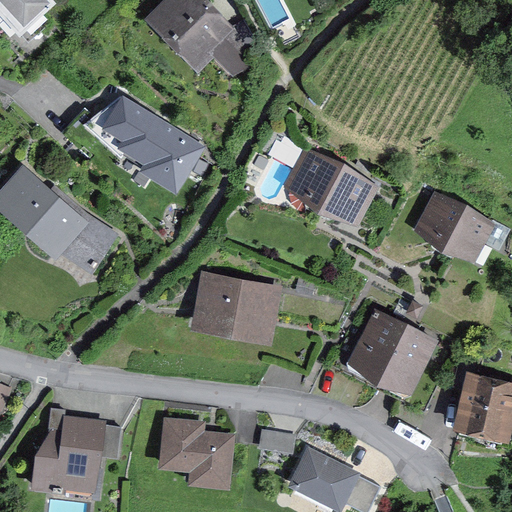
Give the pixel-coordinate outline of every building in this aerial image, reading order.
[(52,3),(48,0),(0,0),(0,16),(18,36),(52,3)] [(254,64),(234,29),(205,0),(165,0),(143,22),(197,75),(213,59),(231,76),(254,64)] [(117,158),(120,155),(141,166),(137,173),(175,195),(203,146),(119,98),(84,127),(117,158)] [(377,188),(305,148),(283,187),(314,215),(355,227),(377,188)] [(0,215),(55,262),(60,257),(91,276),(117,234),(86,214),(83,219),(20,167),(0,190),(0,215)] [(432,192),(411,231),(438,254),(474,264),(494,225),(432,192)] [(282,286),(200,272),(189,333),(271,347),(282,286)] [(372,389),(408,397),(437,338),(373,307),(344,366),(372,389)] [(511,428),(511,384),(464,373),(449,433),(508,447),(511,428)] [(12,388),(0,383),(0,411),(2,412),(12,388)] [(31,458),(26,492),(62,496),(63,490),(98,494),(100,478),(96,477),(103,422),(63,417),(64,410),(49,408),(46,431),(31,458)] [(234,435),(204,432),(205,422),(162,418),(157,471),(187,473),(186,487),(229,491),(234,435)] [(292,455),(295,434),(260,429),(257,450),(292,455)] [(366,511),(379,487),(357,476),(358,473),(307,448),(287,488),(335,511),(338,511),(343,504),(360,511),(366,511)]
